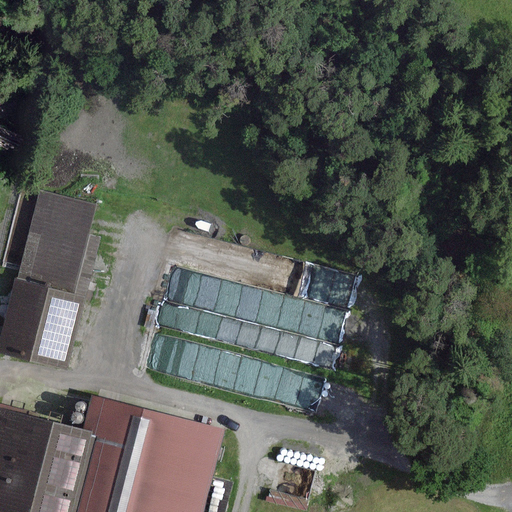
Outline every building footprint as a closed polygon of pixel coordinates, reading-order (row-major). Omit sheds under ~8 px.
[(41,191),(18,281),(86,298),(102,237),(89,234),(97,205),(41,191)] [(18,281),(16,281),(0,342),(0,354),(68,371),(86,298),(18,281)] [(94,394),(85,431),(99,435),(79,511),(206,511),(227,427),(94,394)] [(85,431),(1,410),(0,414),(0,511),(79,511),(99,435),(85,431)] [(312,497),(311,482),(273,483),(273,499),(312,497)]
